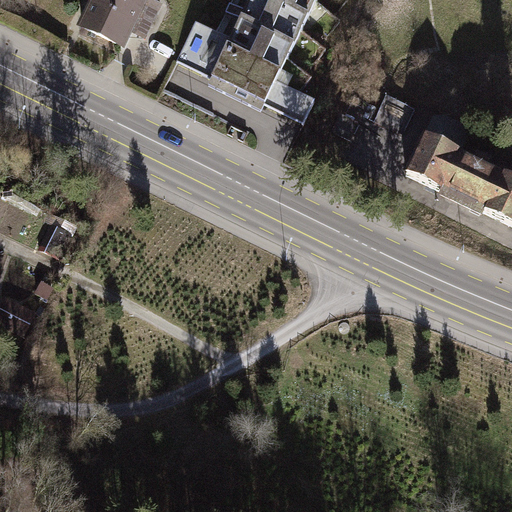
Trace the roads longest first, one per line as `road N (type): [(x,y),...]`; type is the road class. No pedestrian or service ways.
road 1 (secondary): [(511,319),(0,74)]
road 2 (track): [(0,400),(96,414),(156,405),(309,320),(361,252)]
road 3 (track): [(0,241),(238,363)]
